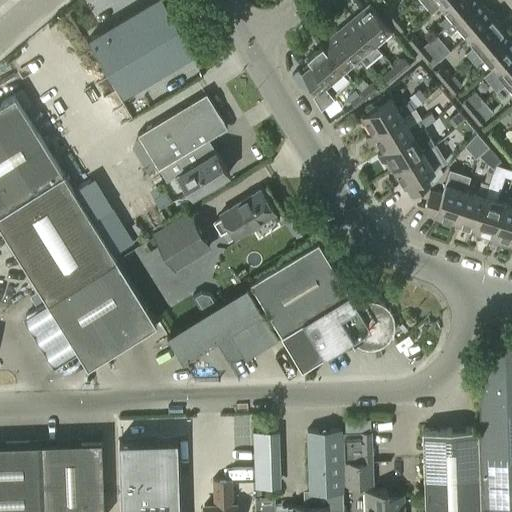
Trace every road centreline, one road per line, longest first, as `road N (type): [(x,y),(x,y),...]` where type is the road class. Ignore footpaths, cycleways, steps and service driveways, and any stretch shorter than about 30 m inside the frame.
road 1 (unclassified): [(476,284),(447,368),(431,385),(400,393),(0,408)]
road 2 (residential): [(476,284),(393,256),(361,232),(250,52)]
